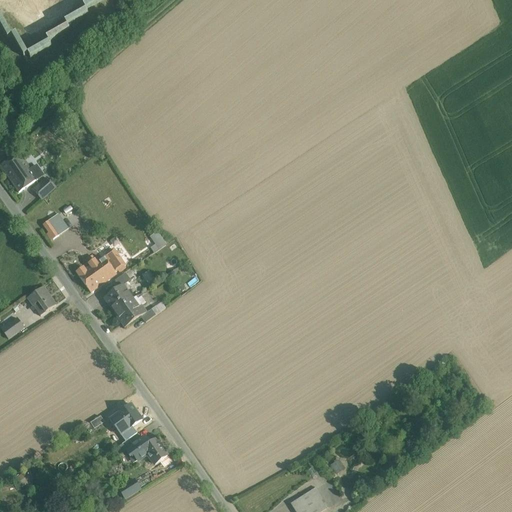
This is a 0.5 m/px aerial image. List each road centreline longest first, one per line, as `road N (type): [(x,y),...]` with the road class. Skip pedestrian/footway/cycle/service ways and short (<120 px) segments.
road 1 (unclassified): [(0,186),(233,511)]
road 2 (track): [(0,151),(179,0)]
